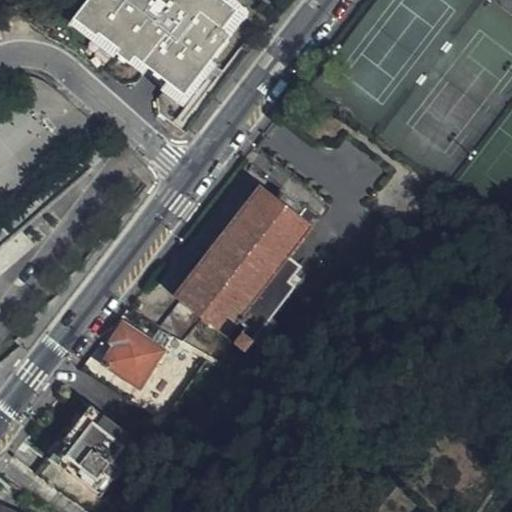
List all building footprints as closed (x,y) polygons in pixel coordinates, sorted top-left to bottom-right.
[(127,37),(157,0),(123,0),(106,20),(127,37)] [(242,11),(227,0),(175,0),(167,11),(180,22),(214,47),(242,11)] [(67,22),(57,11),(41,24),(52,37),(67,22)] [(299,268),(289,260),(312,231),(258,188),(170,296),(179,304),(159,330),(182,342),(200,319),(225,339),(238,325),(245,331),(233,344),(242,352),(294,287),(288,282),(299,268)] [(136,383),(160,347),(123,323),(110,341),(113,343),(101,361),(136,383)] [(34,475),(84,511),(137,444),(87,407),(34,475)]
